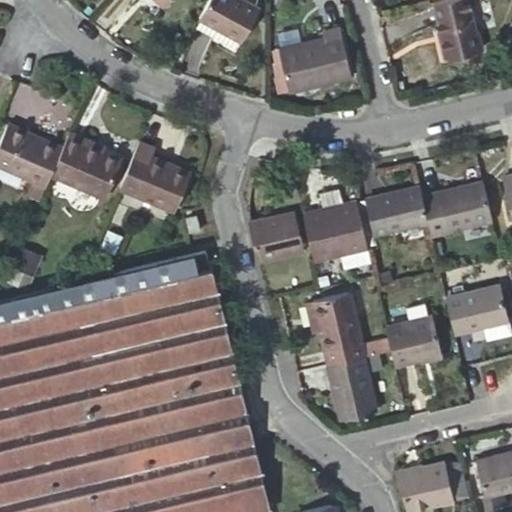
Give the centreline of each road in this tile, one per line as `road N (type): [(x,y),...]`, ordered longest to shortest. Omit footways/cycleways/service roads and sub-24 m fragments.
road 1 (residential): [(364,454),(293,430),(268,375),(226,195),(248,115)]
road 2 (residential): [(39,0),(85,46),(187,97),(248,115)]
road 3 (residential): [(364,454),(511,413)]
road 4 (residential): [(248,115),(368,135),(393,130)]
road 5 (residential): [(360,0),(393,130)]
road 6 (residential): [(393,130),(511,105)]
